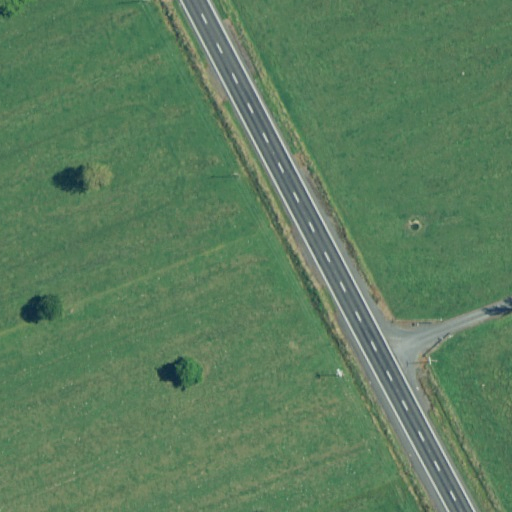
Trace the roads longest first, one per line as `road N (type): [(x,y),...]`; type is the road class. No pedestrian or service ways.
road 1 (trunk): [(462,511),(192,0)]
road 2 (unknown): [(381,358),(511,303)]
